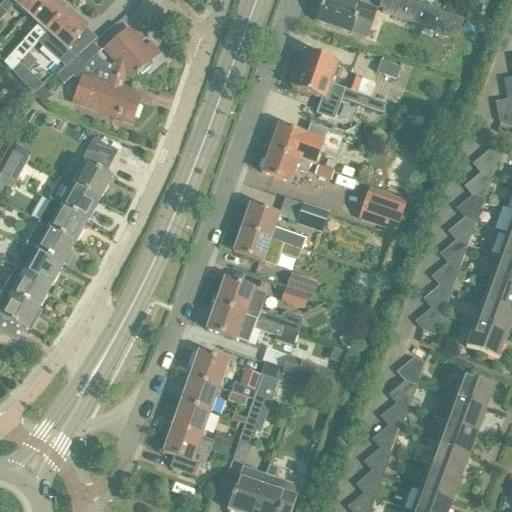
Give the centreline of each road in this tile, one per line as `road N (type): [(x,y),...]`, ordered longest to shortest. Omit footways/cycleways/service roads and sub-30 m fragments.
road 1 (residential): [(138,417),(289,0)]
road 2 (tertiary): [(89,387),(144,284),(259,0)]
road 3 (residential): [(204,52),(142,217),(82,324)]
